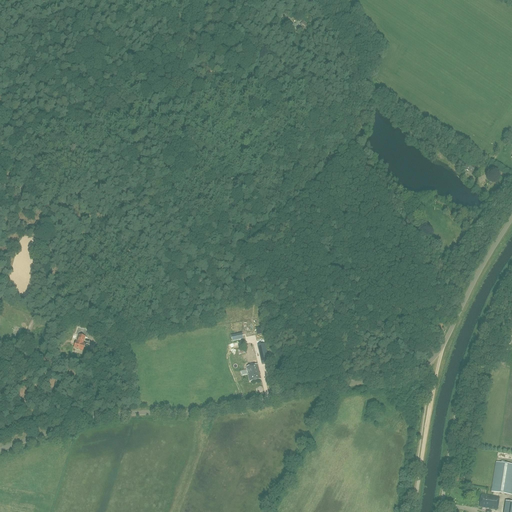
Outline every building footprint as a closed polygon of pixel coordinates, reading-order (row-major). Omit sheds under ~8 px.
[(478,169),(467,162),(463,168),(474,175),(478,169)] [(78,327),(75,334),(79,334),(76,341),(73,348),(83,351),(85,344),(83,344),(85,337),(87,338),(89,331),(78,327)] [(261,363),(268,361),(263,343),(257,345),(261,363)] [(27,349),(21,358),(32,364),(37,355),(27,349)] [(121,355),(114,352),(111,359),(119,362),(121,355)] [(246,367),(248,377),(250,382),(260,379),(257,364),(246,367)] [(511,464),(496,462),(491,492),(511,495),(511,487),(511,464)] [(499,497),(486,495),(481,494),(479,506),(497,509),(499,497)] [(511,511),(511,502),(505,501),(503,511),(511,511)]
